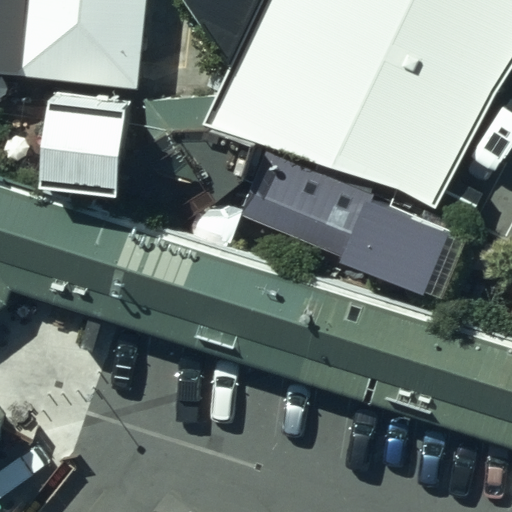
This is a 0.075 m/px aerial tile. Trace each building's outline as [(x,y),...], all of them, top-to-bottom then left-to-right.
[(0,0),(0,45),(27,48),(32,0),(0,0)] [(32,0),(27,48),(149,62),(155,0),(32,0)] [(511,60),(511,0),(255,0),(205,108),(271,132),(435,192),(511,60)] [(136,94),(56,87),(50,161),(130,167),(136,94)] [(242,197),(427,274),(460,207),(435,192),(271,132),(242,197)] [(0,288),(9,282),(13,264),(118,297),(293,352),(484,412),(511,421),(511,301),(327,246),(146,207),(0,173),(0,288)] [(0,511),(17,511),(0,498),(0,421),(9,414),(13,385),(0,368),(0,511)]
